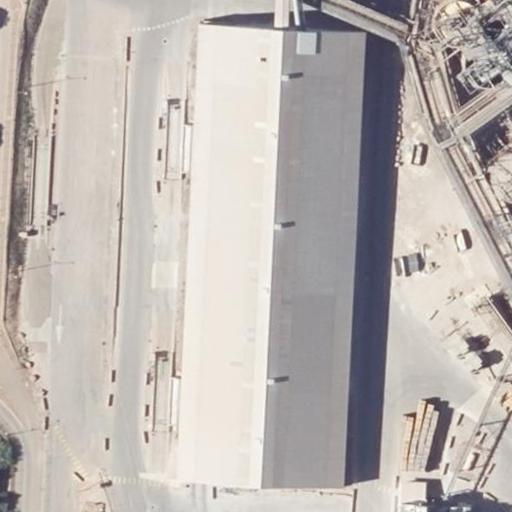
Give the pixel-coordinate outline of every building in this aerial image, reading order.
[(442,0),(441,2),(438,5),(437,9),(436,13),(436,17),(437,22),(438,25),(441,29),(444,32),(447,34),(451,36),(455,37),(460,36),(464,35),(468,34),(474,28),(476,25),(478,21),(478,16),(478,12),(477,8),(475,4),(473,1),(471,0),(442,0)] [(366,33),(289,29),(273,28),(197,24),(174,482),(341,490),(366,33)] [(473,40),(469,43),(469,44),(466,47),(464,51),(464,55),(463,59),(464,63),(466,67),(468,71),(471,74),(475,76),(478,78),(483,78),(487,78),(491,78),(495,76),(499,72),(502,69),(504,66),(505,62),(506,57),(505,53),(504,49),(502,46),(500,42),(496,40),(493,38),(489,36),(484,36),(480,37),(476,38),(473,40)] [(492,156),(490,160),(488,164),(487,168),(487,173),(488,178),(489,182),(492,186),(495,190),(498,193),(502,196),(507,197),(511,198),(511,145),(508,146),(504,147),(499,149),(496,152),(492,156)] [(76,409),(87,408),(85,378),(74,379),(76,409)]
